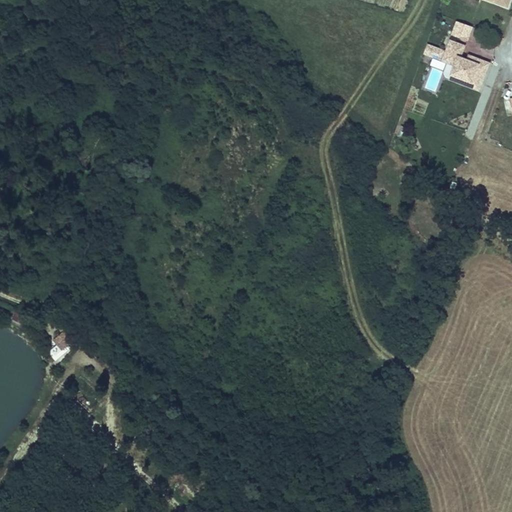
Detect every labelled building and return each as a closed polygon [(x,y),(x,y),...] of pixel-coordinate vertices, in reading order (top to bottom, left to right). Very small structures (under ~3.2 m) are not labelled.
[(474,26),(457,20),(452,33),(469,40),(474,26)] [(474,81),(483,84),(491,61),(478,57),(476,61),(469,59),(462,56),(466,45),(452,40),(448,51),(445,60),(450,62),(457,64),(454,73),(462,76),(461,81),(473,85),(474,81)] [(428,54),(445,60),(448,51),(431,45),(428,54)] [(457,64),(450,62),(445,76),(452,78),(454,73),(457,64)] [(62,350),(77,337),(68,327),(53,340),(62,350)] [(54,359),(61,356),(57,347),(50,350),(54,359)] [(45,376),(58,373),(55,361),(48,362),(50,369),(44,370),(45,376)]
